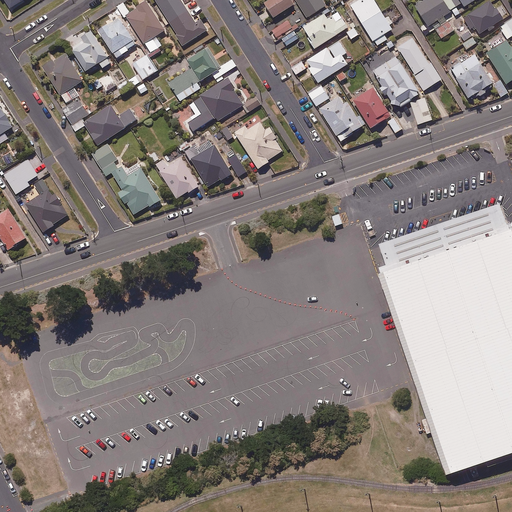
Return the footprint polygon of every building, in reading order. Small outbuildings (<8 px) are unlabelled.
[(127,16),(126,16),(144,43),(151,52),(148,53),(151,57),(162,50),(160,46),(162,45),(156,35),(166,29),(147,0),(144,0),(137,5),(139,8),(127,16)] [(154,6),(166,25),(170,22),(169,21),(188,10),(181,0),(156,0),(158,4),(154,6)] [(294,3),(292,0),(267,0),(265,2),(274,16),(294,3)] [(327,4),(323,0),(296,0),(307,17),(327,4)] [(375,0),(357,0),(351,4),(374,40),(375,39),(378,45),(387,39),(384,33),(393,28),(390,24),(394,22),(389,15),(386,16),(375,0)] [(442,25),(448,21),(444,15),(451,11),(450,10),(452,9),(456,16),(462,12),(457,5),(454,0),(424,0),(416,5),(429,25),(438,19),(442,25)] [(487,29),(489,31),(496,26),(494,24),(503,17),(490,0),(486,0),(463,17),(473,30),(476,27),(481,34),(487,29)] [(126,16),(127,16),(126,14),(130,12),(123,1),(117,6),(124,17),(126,16)] [(263,12),(259,15),(265,23),(273,17),(266,6),(261,9),(263,12)] [(170,22),(177,33),(175,34),(182,45),(207,29),(200,18),(195,21),(188,10),(169,21),(170,22)] [(99,29),(116,57),(129,49),(128,48),(137,43),(120,16),(117,17),(114,11),(108,15),(111,21),(99,29)] [(324,13),(304,26),(310,36),(308,37),(315,48),(348,27),(338,11),(328,18),(324,13)] [(471,35),(460,17),(451,23),(462,40),(471,35)] [(511,35),(511,18),(500,26),(508,38),(511,35)] [(292,27),(288,20),(273,30),(277,37),(292,27)] [(454,30),(448,21),(436,29),(442,38),(454,30)] [(359,34),(354,27),(347,32),(352,38),(359,34)] [(112,61),(91,29),(81,35),(84,39),(72,47),(86,70),(99,61),(103,67),(112,61)] [(304,34),(301,29),(296,32),(295,30),(283,38),(287,45),(304,34)] [(511,46),(502,31),(482,43),(506,82),(511,78),(511,46)] [(477,42),(473,36),(463,43),(467,49),(477,42)] [(413,37),(398,46),(410,66),(409,67),(424,91),(438,80),(443,88),(447,85),(432,61),(429,63),(413,37)] [(397,45),(392,38),(385,43),(390,50),(397,45)] [(339,40),(307,59),(311,66),(310,67),(318,81),(348,63),(343,54),(347,52),(339,40)] [(221,65),(208,45),(188,58),(193,67),(201,79),(212,73),(222,66),(221,65)] [(83,79),(66,53),(54,60),(53,58),(43,65),(66,102),(72,98),(67,90),(83,79)] [(157,70),(148,54),(133,63),(143,78),(157,70)] [(494,85),(475,54),(452,68),(471,99),(480,94),(480,95),(488,90),(487,89),(494,85)] [(392,99),(391,103),(400,105),(402,107),(413,99),(411,97),(420,92),(397,55),(374,70),(383,85),(380,87),(385,95),(388,93),(392,99)] [(237,66),(232,58),(221,65),(222,66),(212,73),(218,82),(225,77),(223,74),(237,66)] [(306,67),(302,60),(292,67),(297,74),(306,67)] [(201,79),(193,67),(169,82),(180,100),(201,87),(197,82),(201,79)] [(343,69),(335,74),(340,82),(348,77),(343,69)] [(138,73),(128,80),(132,87),(143,80),(138,73)] [(242,105),(244,104),(234,88),(237,87),(230,76),(201,94),(202,96),(190,104),(196,113),(183,121),(193,137),(196,135),(193,130),(215,117),(216,116),(218,120),(242,105)] [(510,91),(502,78),(494,84),(501,96),(510,91)] [(132,87),(128,80),(118,86),(123,93),(132,87)] [(84,83),(77,88),(83,96),(90,91),(84,83)] [(329,98),(321,85),(309,93),(317,105),(329,98)] [(392,115),(374,85),(353,98),(371,127),(392,115)] [(156,95),(161,102),(167,99),(159,87),(149,93),(152,98),(156,95)] [(244,104),(242,105),(248,113),(262,104),(257,96),(244,104)] [(353,131),(365,123),(360,114),(358,116),(348,101),(344,103),(339,96),(320,108),(341,141),(354,132),(353,131)] [(433,119),(425,97),(411,102),(418,123),(433,119)] [(84,121),(82,118),(89,114),(80,98),(63,108),(76,130),(86,125),(84,121)] [(86,125),(98,144),(129,125),(128,124),(138,118),(131,107),(119,114),(113,103),(84,121),(86,125)] [(0,143),(8,138),(4,131),(13,126),(0,105),(0,143)] [(402,128),(395,116),(388,120),(396,132),(402,128)] [(266,130),(260,121),(248,129),(245,125),(235,131),(258,167),(269,161),(268,160),(283,150),(275,138),(278,137),(271,126),(266,130)] [(233,136),(227,126),(222,130),(228,139),(233,136)] [(186,150),(208,186),(220,178),(222,180),(233,173),(215,144),(213,145),(209,140),(196,148),(194,145),(186,150)] [(114,161),(117,159),(108,143),(93,153),(102,168),(114,161)] [(152,147),(146,151),(153,163),(159,159),(152,147)] [(35,149),(20,159),(33,179),(48,169),(35,149)] [(247,171),(236,152),(228,157),(239,175),(247,171)] [(200,185),(181,157),(169,165),(165,158),(155,164),(177,197),(188,190),(189,192),(200,185)] [(127,201),(134,213),(149,204),(150,206),(161,200),(138,161),(125,169),(122,163),(117,165),(114,161),(102,168),(106,175),(113,171),(123,189),(119,192),(125,202),(127,201)] [(35,186),(17,198),(23,207),(27,204),(45,230),(69,213),(50,186),(40,193),(35,186)] [(511,459),(511,231),(511,232),(501,203),(380,245),(389,273),(380,277),(420,390),(451,480),(511,459)] [(27,236),(9,208),(0,213),(0,234),(8,248),(27,236)] [(339,214),(331,217),(335,226),(342,224),(339,214)]
